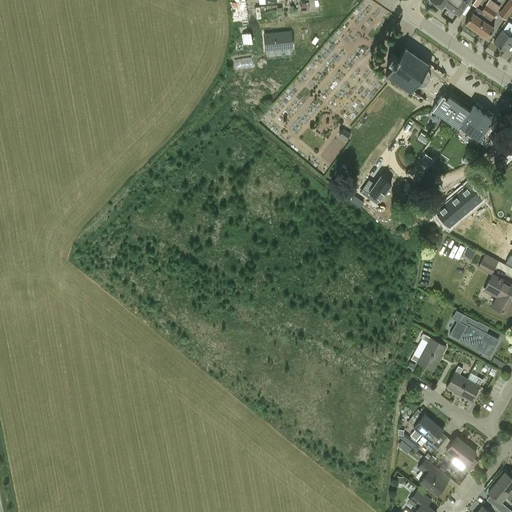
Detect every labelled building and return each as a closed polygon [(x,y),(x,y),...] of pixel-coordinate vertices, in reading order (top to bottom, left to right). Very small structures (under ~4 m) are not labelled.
[(230,21),(247,21),(246,0),(244,0),(229,1),(230,21)] [(430,0),(440,7),(441,5),(446,9),(447,7),(458,15),(468,0),(430,0)] [(490,0),(488,0),(477,17),(472,13),(465,23),(475,31),(495,3),(490,0)] [(511,0),(507,0),(498,15),(505,20),(511,9),(511,0)] [(500,7),(495,3),(475,31),(486,38),(493,28),(489,25),(500,7)] [(511,32),(510,35),(502,30),(493,43),(505,52),(511,41),(511,32)] [(264,36),(265,49),(292,47),(290,34),(264,36)] [(434,107),(443,97),(447,92),(444,85),(448,78),(443,75),(444,74),(405,48),(406,47),(405,46),(404,47),(398,57),(391,53),(387,59),(393,64),(386,74),(385,75),(386,75),(386,74),(426,101),(434,107)] [(443,97),(434,107),(432,110),(458,128),(460,126),(469,111),(448,96),(446,99),(443,97)] [(473,105),(469,111),(460,126),(478,138),(492,118),(473,105)] [(378,174),(365,192),(376,200),(390,183),(378,174)] [(459,192),(472,207),(483,198),(470,182),(459,192)] [(447,200),(461,217),(472,207),(458,191),(447,200)] [(363,202),(355,197),(352,201),(360,207),(363,202)] [(448,201),(436,211),(450,226),(461,217),(448,201)] [(511,253),(509,252),(503,262),(511,266),(511,253)] [(477,267),(491,274),(498,261),(485,253),(477,267)] [(511,285),(492,274),(484,290),(497,297),(492,306),(508,315),(511,306),(511,285)] [(498,340),(486,333),(489,327),(463,313),(451,334),(460,338),(490,355),(498,340)] [(446,346),(430,338),(424,334),(424,335),(422,334),(420,337),(422,338),(422,339),(428,342),(423,350),(439,358),(446,346)] [(423,350),(419,357),(413,354),(410,359),(432,371),(439,358),(423,350)] [(458,365),(454,372),(446,387),(458,394),(467,379),(459,374),(462,368),(458,365)] [(467,379),(458,394),(470,401),(479,386),(482,379),(471,373),(467,379)] [(423,435),(433,422),(423,414),(418,420),(412,415),(407,422),(423,435)] [(433,422),(423,435),(427,439),(425,442),(425,445),(433,451),(435,451),(437,448),(447,437),(441,432),(443,430),(433,422)] [(401,439),(411,447),(416,442),(405,434),(401,439)] [(452,441),(447,437),(437,448),(446,455),(448,455),(450,453),(455,457),(456,457),(466,445),(456,437),(452,441)] [(456,457),(455,457),(452,462),(462,470),(463,469),(468,473),(478,462),(472,457),(476,452),(466,445),(456,457)] [(449,478),(425,458),(418,467),(426,474),(420,481),(436,494),(449,478)] [(511,478),(504,472),(496,482),(511,495),(511,478)] [(488,492),(490,494),(487,499),(502,511),(511,511),(511,510),(501,502),(505,497),(510,500),(511,497),(511,495),(496,482),(488,492)] [(417,509),(413,511),(408,511),(405,509),(403,511),(433,511),(426,506),(431,501),(418,490),(408,502),(417,509)] [(491,504),(487,510),(482,506),(477,511),(502,511),(487,499),(486,500),(491,504)]
